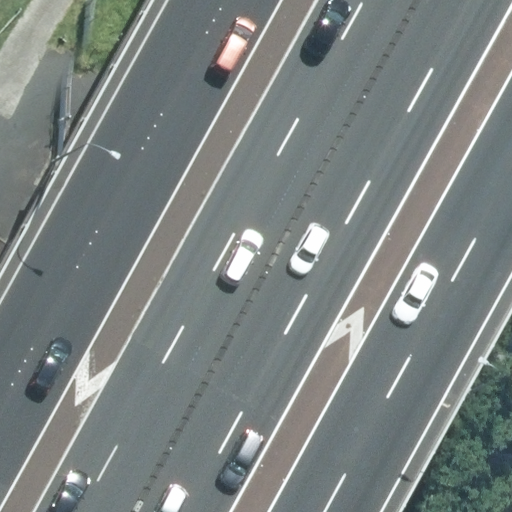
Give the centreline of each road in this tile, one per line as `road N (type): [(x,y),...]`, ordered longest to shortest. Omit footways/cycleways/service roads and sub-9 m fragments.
road 1 (motorway): [(137,511),(422,0)]
road 2 (motorway): [(0,408),(226,0)]
road 3 (motorway): [(511,186),(331,511)]
